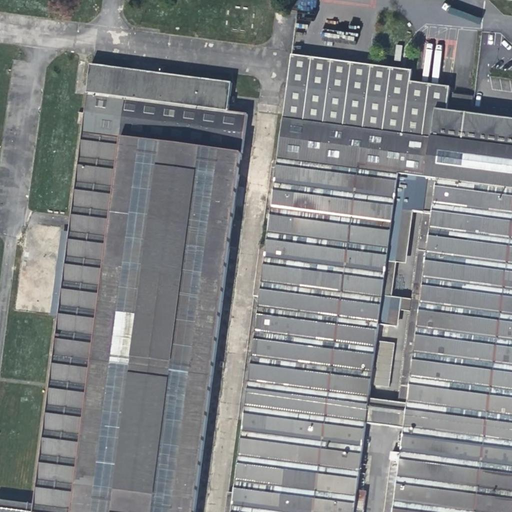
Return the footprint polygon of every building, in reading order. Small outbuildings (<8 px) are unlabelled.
[(511,511),(511,121),(472,116),(447,112),(451,88),(409,81),(410,70),(291,56),(287,86),(268,246),(262,246),(256,296),(262,297),(234,496),(227,496),(224,511),(363,511),(365,502),(355,501),(380,329),(382,312),(384,299),(384,296),(392,297),(396,267),(397,263),(388,262),(398,177),(437,181),(428,252),(421,251),(413,304),(412,316),(400,400),(409,401),(400,463),(395,462),(388,511),(511,511)] [(194,511),(249,115),(228,112),(232,84),(150,73),(91,65),(86,95),(88,96),(80,150),(71,219),(69,234),(62,286),(58,316),(33,503),(0,499),(0,511),(194,511)] [(426,205),(421,251),(428,252),(437,181),(398,177),(388,262),(397,263),(396,267),(409,269),(417,204),(426,205)] [(413,304),(384,299),(382,312),(403,315),(412,316),(413,304)] [(401,332),(403,315),(382,312),(380,329),(401,332)]
